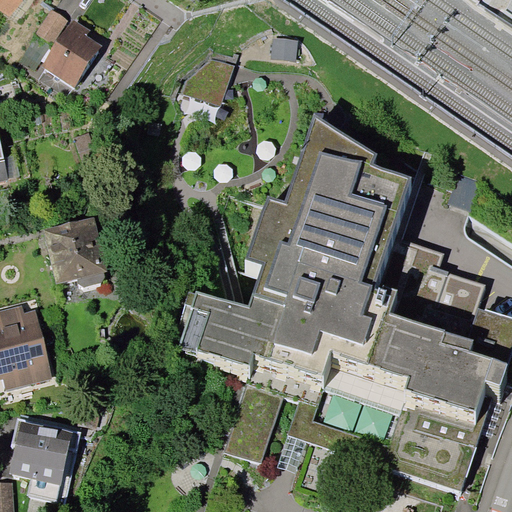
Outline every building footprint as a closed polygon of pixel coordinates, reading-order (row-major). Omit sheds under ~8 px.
[(0,0),(0,9),(10,17),(22,0),(0,0)] [(53,44),(69,20),(52,9),(36,33),(53,44)] [(90,29),(73,18),(41,66),(74,87),(102,45),(86,35),(90,29)] [(299,40),(274,37),(272,59),(296,62),(299,40)] [(235,67),(210,59),(185,81),(181,94),(221,108),(235,67)] [(378,153),(315,113),(285,200),(268,195),(245,260),(262,264),(248,304),(197,289),(195,293),(189,290),(185,304),(192,305),(178,345),(196,351),(197,349),(249,365),(253,367),(223,452),(261,463),(284,397),(300,401),(288,435),(306,441),(461,491),(495,384),(500,386),(511,347),(511,318),(478,308),(486,284),(449,273),(450,271),(440,268),(445,253),(388,236),(410,174),(374,163),(378,153)] [(89,132),(74,138),(82,161),(97,155),(89,132)] [(0,181),(9,179),(0,138),(0,181)] [(480,181),(457,173),(446,205),(469,213),(480,181)] [(94,217),(43,229),(56,284),(77,279),(78,284),(84,287),(101,283),(105,277),(104,272),(107,271),(94,217)] [(22,305),(0,310),(0,379),(3,379),(6,390),(53,378),(35,310),(25,313),(22,305)] [(73,432),(22,420),(9,473),(32,478),(60,484),(61,485),(73,432)] [(306,441),(288,435),(277,467),(295,473),(306,441)] [(56,501),(60,484),(32,478),(27,495),(56,501)] [(0,511),(14,511),(13,482),(0,482),(0,511)]
